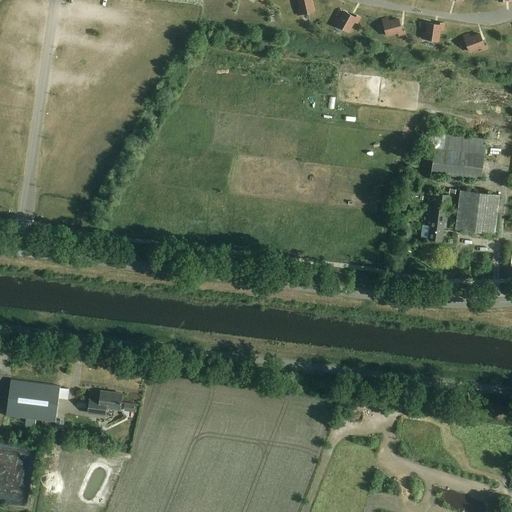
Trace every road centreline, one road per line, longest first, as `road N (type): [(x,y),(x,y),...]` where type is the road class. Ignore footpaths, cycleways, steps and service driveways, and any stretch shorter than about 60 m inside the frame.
road 1 (unclassified): [(0,327),(511,390)]
road 2 (tertiary): [(0,248),(448,303),(511,302)]
road 3 (unknown): [(113,39),(107,15),(55,4),(35,6),(29,16),(32,36),(49,43)]
